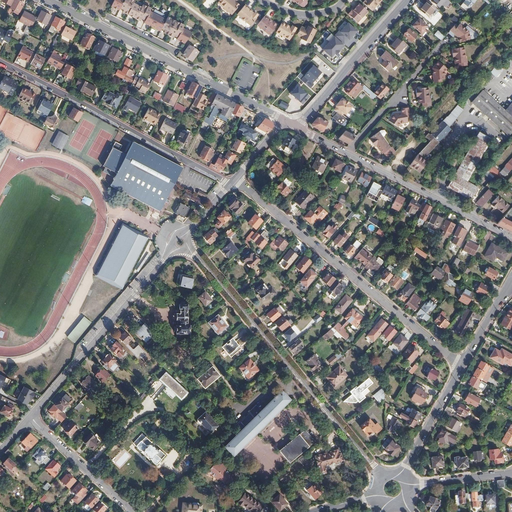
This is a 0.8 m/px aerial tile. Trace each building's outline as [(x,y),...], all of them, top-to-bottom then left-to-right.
[(19,13),(24,3),(21,2),(19,1),(18,0),(14,0),(11,7),(10,7),(8,11),(10,11),(11,9),(14,11),(18,13),(18,12),(19,13)] [(121,7),(124,0),(113,0),(111,5),(115,6),(116,6),(116,7),(120,9),(121,7)] [(128,13),(134,2),(134,0),(124,0),(121,7),(124,8),(126,9),(125,11),(128,13)] [(219,0),(218,1),(228,11),(229,10),(232,13),(240,4),(236,0),(235,0),(219,0)] [(380,0),(364,0),(363,1),(372,10),(380,0)] [(472,4),(475,0),(464,0),(465,0),(461,6),(466,10),(471,4),(472,4)] [(136,17),(142,6),(134,2),(128,13),(132,15),(132,14),(133,15),(133,16),(136,17)] [(368,10),(358,2),(353,7),(354,8),(352,10),(351,10),(348,13),(358,21),(368,10)] [(435,8),(427,2),(419,11),(427,18),(435,8)] [(143,18),(146,19),(151,10),(152,8),(144,3),(142,6),(136,17),(140,19),(141,17),(143,18)] [(251,25),(259,15),(258,14),(255,11),(254,11),(253,12),(252,10),(253,10),(245,3),(237,13),(242,17),(242,18),(243,20),(245,19),(251,25)] [(31,27),(36,18),(37,19),(39,14),(40,12),(37,10),(34,9),(31,15),(24,12),(20,21),(31,27)] [(153,26),(159,15),(151,10),(146,19),(145,22),(148,23),(150,24),(153,26)] [(42,11),(37,20),(46,25),(51,16),(47,14),(42,11)] [(269,33),(277,24),(273,21),(272,22),(270,20),(271,19),(265,14),(264,16),(257,24),(269,33)] [(162,28),(166,19),(159,15),(153,26),(156,27),(158,28),(157,28),(161,30),(162,28)] [(168,16),(166,19),(162,28),(165,29),(166,30),(165,32),(169,34),(176,20),(168,16)] [(61,21),(55,18),(48,32),(51,33),(54,27),(56,29),(56,30),(57,31),(58,30),(60,31),(65,23),(61,21)] [(427,26),(418,19),(413,26),(421,33),(419,35),(422,38),(427,32),(424,29),(427,26)] [(176,20),(169,34),(172,36),(173,33),(175,34),(178,36),(183,27),(184,24),(176,20)] [(290,39),(297,27),(293,24),(291,26),(291,27),(289,26),(290,26),(282,21),(276,31),(290,39)] [(357,32),(348,23),(335,35),(344,44),(357,32)] [(456,26),(454,24),(452,27),(447,33),(452,37),(454,35),(457,38),(458,42),(469,40),(467,31),(458,24),(456,26)] [(310,42),(317,29),(310,26),(309,29),(307,28),(302,25),(297,34),(302,36),(302,38),(310,42)] [(442,34),(432,26),(430,29),(435,34),(434,34),(439,38),(442,34)] [(72,40),(76,32),(72,30),(70,29),(69,28),(65,27),(61,34),(72,40)] [(185,42),(192,32),(183,27),(178,36),(177,38),(185,42)] [(416,35),(409,28),(404,35),(411,41),(412,40),(413,40),(414,39),(413,38),(416,35)] [(7,44),(12,34),(7,31),(6,33),(0,30),(0,40),(2,41),(7,44)] [(91,43),(94,38),(90,36),(87,34),(86,36),(84,36),(80,45),(89,49),(91,43)] [(344,46),(334,36),(322,49),(332,58),(344,46)] [(316,44),(317,45),(315,47),(318,50),(328,42),(323,37),(316,44)] [(406,45),(398,37),(390,46),(399,53),(406,45)] [(93,50),(104,55),(109,46),(104,44),(99,41),(97,47),(95,46),(93,50)] [(118,62),(122,53),(118,51),(114,49),(116,44),(112,42),(110,48),(112,49),(108,58),(118,62)] [(182,55),(193,62),(199,52),(188,46),(182,55)] [(28,62),(33,53),(25,49),(26,48),(23,47),(17,57),(21,59),(28,62)] [(49,57),(52,51),(48,48),(44,55),(49,57)] [(459,61),(463,61),(462,49),(453,49),(453,50),(450,50),(451,58),(453,58),(454,64),(457,64),(459,64),(459,61)] [(64,64),(60,62),(62,58),(55,54),(56,51),(53,50),(52,51),(49,57),(46,62),(61,70),(64,64)] [(398,62),(386,51),(381,57),(385,60),(381,64),(388,71),(392,67),(393,68),(398,62)] [(37,72),(42,63),(33,59),(28,68),(37,72)] [(505,73),(511,64),(511,62),(510,61),(503,69),(497,64),(490,72),(496,78),(502,71),(505,73)] [(445,69),(437,62),(431,70),(431,77),(428,77),(428,84),(439,83),(439,81),(442,81),(441,73),(445,69)] [(62,72),(61,74),(64,76),(63,78),(66,79),(67,77),(70,79),(75,69),(66,65),(64,69),(63,68),(61,71),(62,72)] [(311,83),(321,72),(313,66),(304,77),(311,83)] [(123,79),(128,70),(125,68),(124,71),(123,73),(122,73),(117,70),(114,74),(117,76),(123,79)] [(131,83),(134,78),(130,77),(132,72),(130,71),(128,70),(123,79),(131,83)] [(94,79),(80,71),(78,74),(93,81),(94,79)] [(159,71),(154,81),(163,85),(165,82),(166,83),(168,78),(167,78),(168,76),(166,75),(159,71)] [(3,76),(0,82),(0,88),(8,93),(9,91),(12,93),(17,84),(10,81),(11,80),(3,76)] [(144,82),(135,77),(132,84),(136,85),(136,87),(140,89),(139,91),(145,94),(146,91),(148,92),(149,89),(151,85),(144,82)] [(79,85),(78,89),(90,95),(92,91),(94,92),(97,86),(80,78),(76,84),(79,85)] [(362,88),(360,86),(353,80),(345,90),(354,98),(362,88)] [(199,93),(202,88),(197,85),(192,83),(187,93),(191,95),(190,97),(191,97),(191,98),(193,99),(194,97),(196,98),(199,93)] [(376,96),(379,99),(382,96),(383,94),(388,89),(383,84),(374,94),(376,96)] [(369,89),(364,85),(362,88),(370,95),(372,92),(369,89)] [(297,86),(291,93),(299,101),(305,93),(297,86)] [(23,88),(18,97),(22,99),(21,101),(26,103),(27,102),(31,104),(36,94),(23,88)] [(427,101),(426,88),(417,89),(417,90),(414,89),(414,98),(417,98),(417,104),(421,104),(421,107),(429,107),(429,101),(427,101)] [(159,101),(162,96),(149,89),(148,92),(146,95),(156,100),(159,101)] [(169,90),(163,101),(174,106),(179,96),(173,93),(169,90)] [(117,106),(121,98),(121,96),(117,94),(116,96),(106,91),(102,99),(107,102),(106,104),(111,107),(111,106),(115,108),(117,106)] [(507,139),(511,134),(511,120),(505,113),(483,92),(472,103),(507,139)] [(204,101),(206,97),(203,95),(199,93),(196,98),(194,104),(193,105),(204,110),(208,103),(204,101)] [(236,105),(216,95),(212,103),(212,104),(215,106),(210,116),(215,118),(220,109),(223,110),(221,114),(229,119),(232,113),(236,105)] [(141,103),(130,97),(123,109),(127,112),(129,109),(135,113),(141,103)] [(336,107),(334,110),(341,116),(344,113),(346,115),(352,107),(349,104),(349,103),(346,101),(346,102),(342,99),(335,106),(336,107)] [(47,117),(53,104),(47,101),(46,103),(42,101),(37,110),(44,113),(43,115),(47,117)] [(176,103),(174,109),(182,113),(185,107),(176,103)] [(239,117),(243,109),(236,105),(232,113),(239,117)] [(446,116),(426,138),(430,141),(416,155),(417,155),(421,159),(450,129),(448,127),(463,111),(456,105),(446,117),(446,116)] [(408,107),(401,108),(402,114),(394,115),(389,122),(398,128),(400,124),(407,124),(406,120),(409,119),(408,107)] [(155,125),(161,115),(149,108),(144,118),(152,122),(151,123),(155,125)] [(78,122),(82,113),(73,109),(70,115),(67,113),(66,115),(78,122)] [(341,116),(334,110),(331,114),(334,116),(333,117),(337,121),(336,123),(337,124),(339,123),(341,125),(346,120),(341,116)] [(245,131),(254,114),(248,111),(239,128),(245,131)] [(54,128),(59,120),(54,117),(52,121),(46,118),(43,123),(54,128)] [(154,126),(155,125),(151,123),(152,122),(144,118),(143,119),(150,123),(151,123),(150,124),(154,126)] [(313,126),(323,131),(327,122),(318,118),(312,123),(313,126)] [(173,134),(177,125),(166,119),(160,129),(165,131),(166,131),(173,134)] [(273,127),(272,123),(265,119),(258,128),(257,127),(254,131),(265,137),(273,127)] [(206,130),(209,124),(203,121),(200,127),(206,130)] [(231,136),(238,122),(236,121),(228,135),(231,136)] [(349,144),(355,137),(341,130),(337,139),(349,144)] [(179,137),(177,142),(182,145),(183,143),(188,145),(190,140),(189,139),(191,136),(183,132),(183,133),(180,132),(178,137),(179,137)] [(391,149),(379,132),(369,139),(374,146),(375,145),(382,155),(383,154),(387,161),(395,152),(392,148),(391,149)] [(448,188),(449,189),(462,196),(471,200),(478,188),(472,185),(467,182),(490,140),(478,134),(452,180),(448,188)] [(61,148),(66,140),(57,136),(53,144),(61,148)] [(296,140),(288,136),(288,137),(287,136),(284,141),(285,142),(283,147),(285,148),(283,151),(289,154),(290,151),(293,153),(297,145),(294,144),(296,140)] [(407,138),(404,136),(399,142),(401,145),(407,138)] [(244,148),(246,144),(237,139),(231,148),(240,153),(243,147),(244,148)] [(175,182),(182,169),(132,143),(126,155),(114,178),(110,185),(117,189),(121,181),(158,201),(154,208),(155,209),(160,211),(175,182)] [(205,146),(199,157),(208,162),(211,156),(213,157),(215,152),(205,146)] [(114,178),(126,155),(113,147),(103,166),(113,172),(111,176),(114,178)] [(231,163),(235,155),(228,151),(225,157),(220,155),(215,165),(211,164),(209,167),(215,170),(217,167),(222,170),(223,169),(224,169),(225,165),(227,161),(231,163)] [(419,172),(425,162),(421,159),(417,155),(409,166),(419,172)] [(321,173),(327,162),(317,157),(311,167),(315,170),(314,172),(317,174),(319,171),(321,173)] [(511,158),(499,173),(503,176),(504,177),(511,168),(511,158)] [(342,173),(346,165),(334,159),(330,167),(342,173)] [(284,167),(276,160),(269,169),(277,175),(284,167)] [(303,177),(305,173),(301,172),(300,173),(294,170),(297,165),(292,163),(288,170),(290,171),(302,178),(303,179),(303,177)] [(356,170),(348,166),(342,178),(350,182),(356,170)] [(298,182),(302,178),(290,171),(289,173),(295,178),(294,179),(298,182)] [(371,177),(361,172),(357,181),(366,185),(371,177)] [(291,184),(285,180),(281,185),(280,184),(276,189),(278,191),(278,192),(282,195),(282,194),(285,196),(289,191),(286,189),(291,184)] [(158,201),(121,181),(117,189),(154,208),(158,201)] [(378,197),(383,188),(373,182),(368,192),(378,197)] [(396,191),(386,186),(381,194),(387,197),(385,200),(388,202),(390,198),(392,199),(396,191)] [(475,205),(481,209),(494,195),(488,190),(475,205)] [(305,191),(293,204),(301,210),(312,197),(305,191)] [(391,207),(398,211),(404,199),(401,197),(401,196),(397,194),(391,207)] [(342,205),(346,198),(340,195),(337,202),(339,203),(342,205)] [(84,196),(81,202),(89,206),(92,200),(84,196)] [(509,206),(498,196),(492,203),(493,204),(492,205),(495,208),(496,207),(503,212),(509,206)] [(415,202),(411,199),(405,211),(413,215),(418,205),(415,203),(415,202)] [(235,200),(229,207),(236,214),(242,207),(242,206),(242,205),(240,203),(239,204),(235,200)] [(183,223),(187,218),(185,217),(190,208),(181,203),(175,213),(177,214),(175,219),(183,223)] [(421,225),(430,207),(422,203),(419,209),(422,211),(417,222),(421,225)] [(315,216),(309,211),(304,218),(311,224),(313,221),(314,222),(316,220),(319,222),(326,214),(321,209),(318,212),(315,216)] [(222,211),(217,218),(219,219),(215,224),(219,227),(223,223),(229,216),(222,211)] [(348,222),(355,213),(351,211),(344,219),(348,222)] [(442,218),(433,214),(429,222),(431,223),(428,228),(434,231),(436,226),(437,227),(442,218)] [(261,221),(254,215),(247,223),(255,229),(261,221)] [(502,218),(497,224),(511,231),(511,222),(511,220),(511,217),(508,215),(506,220),(502,218)] [(381,223),(369,216),(366,221),(378,228),(381,223)] [(450,233),(454,224),(445,220),(441,228),(443,229),(441,234),(447,237),(449,233),(450,233)] [(327,239),(337,227),(334,225),(331,228),(330,226),(329,228),(328,227),(326,229),(324,228),(320,233),(322,234),(321,234),(322,235),(322,236),(325,238),(325,237),(327,239)] [(147,237),(124,226),(98,275),(121,287),(147,237)] [(466,230),(458,226),(453,235),(455,235),(451,242),(458,246),(461,239),(466,230)] [(229,238),(234,233),(229,229),(227,231),(226,231),(224,234),(229,238)] [(209,244),(217,237),(212,231),(206,235),(205,234),(202,236),(209,244)] [(261,239),(263,237),(260,234),(260,235),(256,232),(250,239),(257,244),(256,246),(258,247),(259,246),(262,248),(266,243),(261,239)] [(339,247),(348,236),(344,233),(341,237),(339,235),(333,242),(339,247)] [(281,250),(287,243),(277,235),(271,242),(281,250)] [(236,250),(228,239),(225,241),(220,246),(226,253),(225,254),(228,257),(236,250)] [(344,251),(350,256),(360,244),(355,240),(351,246),(349,244),(344,251)] [(473,255),(478,246),(467,241),(463,250),(473,255)] [(508,252),(490,242),(483,256),(492,261),(495,256),(503,260),(508,252)] [(364,265),(373,255),(363,247),(355,257),(360,261),(359,261),(364,265)] [(416,247),(413,251),(425,259),(427,255),(416,247)] [(296,255),(289,250),(282,260),(289,265),(296,255)] [(258,261),(258,260),(251,253),(243,260),(246,263),(246,265),(248,267),(250,267),(254,264),(255,264),(258,261)] [(381,264),(377,260),(379,258),(375,255),(366,266),(371,271),(373,269),(375,271),(381,264)] [(311,261),(304,256),(295,267),(302,272),(311,261)] [(444,271),(436,266),(431,272),(439,279),(444,271)] [(493,279),(497,272),(488,267),(484,275),(493,279)] [(452,281),(457,273),(450,269),(448,273),(448,279),(452,281)] [(391,275),(384,270),(382,272),(383,273),(379,277),(382,279),(382,280),(384,282),(385,282),(386,282),(391,275)] [(405,271),(400,276),(406,280),(410,275),(405,271)] [(335,279),(327,273),(322,280),(329,286),(335,279)] [(313,277),(308,274),(298,285),(305,290),(310,284),(309,283),(313,277)] [(190,289),(193,277),(181,275),(178,286),(190,289)] [(403,281),(395,275),(389,283),(397,289),(403,281)] [(336,295),(342,287),(338,284),(338,283),(337,282),(336,282),(335,282),(329,289),(336,295)] [(408,283),(397,297),(400,299),(401,299),(404,301),(414,288),(408,283)] [(488,287),(480,283),(476,291),(484,296),(488,287)] [(262,284),(255,289),(259,294),(258,295),(262,299),(268,295),(269,297),(275,292),(271,286),(266,290),(262,284)] [(473,293),(464,289),(459,299),(467,304),(473,293)] [(211,301),(204,292),(198,298),(205,306),(211,301)] [(345,295),(334,308),(341,313),(351,300),(345,295)] [(413,295),(409,299),(406,304),(414,310),(417,306),(416,305),(420,300),(413,295)] [(189,334),(190,325),(187,325),(187,320),(188,320),(188,314),(187,314),(187,309),(188,309),(188,305),(187,304),(185,304),(185,303),(183,303),(182,304),(180,304),(179,305),(179,308),(180,308),(180,312),(176,312),(175,313),(174,313),(172,315),(172,317),(174,320),(175,320),(175,326),(174,326),(174,331),(175,331),(175,334),(189,334)] [(425,304),(418,313),(421,315),(420,317),(422,318),(423,317),(427,320),(430,316),(426,314),(431,308),(425,304)] [(266,315),(271,322),(283,312),(278,307),(274,310),(273,309),(266,315)] [(363,315),(354,307),(352,309),(361,317),(363,315)] [(355,327),(363,318),(361,317),(352,309),(351,309),(344,318),(347,320),(341,327),(336,323),(332,328),(340,336),(344,340),(347,336),(345,331),(342,328),(348,321),(352,324),(350,326),(355,329),(356,328),(355,327)] [(455,333),(461,337),(474,314),(467,309),(463,318),(462,317),(459,322),(461,323),(460,325),(458,324),(454,332),(456,333),(455,333)] [(441,326),(444,329),(448,324),(445,322),(446,321),(442,318),(444,316),(440,313),(435,321),(438,323),(437,324),(441,327),(441,326)] [(226,326),(217,315),(208,323),(217,334),(226,326)] [(69,337),(76,343),(92,322),(85,316),(73,332),(69,337)] [(511,325),(511,319),(505,316),(500,324),(510,329),(511,325)] [(282,317),(275,324),(281,331),(284,328),(286,329),(290,326),(289,325),(292,323),(289,320),(286,322),(282,317)] [(380,319),(367,335),(373,340),(386,323),(380,319)] [(145,342),(153,334),(144,325),(136,332),(145,342)] [(388,340),(395,331),(389,326),(382,335),(386,338),(386,339),(386,340),(387,340),(388,340)] [(324,339),(332,333),(336,337),(337,336),(339,337),(340,336),(332,328),(326,333),(322,337),(324,339)] [(291,339),(296,336),(290,329),(281,336),(284,339),(286,338),(289,341),(291,339)] [(126,343),(131,339),(124,332),(121,335),(120,334),(117,337),(124,345),(126,343)] [(407,340),(399,334),(392,343),(396,346),(400,349),(407,340)] [(240,348),(231,338),(221,347),(230,357),(240,348)] [(302,347),(299,344),(301,343),(297,339),(294,342),(293,342),(294,343),(288,348),(292,352),(293,352),(294,353),(302,347)] [(110,349),(120,358),(125,352),(121,348),(115,342),(112,345),(113,346),(110,349)] [(132,350),(126,343),(124,345),(131,351),(132,350)] [(132,350),(131,351),(137,358),(143,352),(137,345),(132,350)] [(409,345),(402,354),(411,361),(418,352),(409,345)] [(488,357),(500,364),(502,361),(507,363),(510,359),(511,360),(511,359),(511,354),(500,348),(498,351),(493,348),(488,357)] [(112,372),(119,365),(114,361),(115,361),(108,354),(102,361),(104,363),(103,365),(107,369),(109,368),(112,372)] [(337,360),(341,356),(339,354),(337,355),(337,354),(334,356),(333,356),(327,361),(330,365),(337,360)] [(319,366),(318,365),(319,364),(316,360),(316,359),(313,355),(305,361),(309,366),(309,367),(310,369),(311,368),(312,370),(314,368),(315,369),(319,366)] [(257,370),(249,360),(239,368),(247,378),(257,370)] [(477,368),(484,372),(489,375),(493,368),(488,365),(480,361),(477,368)] [(339,366),(326,377),(334,387),(347,376),(339,366)] [(212,367),(197,379),(204,388),(219,376),(212,367)] [(434,379),(438,372),(430,368),(430,369),(427,367),(424,373),(426,375),(425,377),(431,380),(432,378),(434,379)] [(102,382),(109,375),(102,368),(95,376),(102,382)] [(473,375),(481,379),(485,382),(489,375),(484,372),(477,368),(473,375)] [(174,398),(175,396),(180,401),(188,393),(165,372),(156,381),(174,398)] [(6,378),(0,374),(0,388),(1,389),(2,386),(7,388),(11,380),(6,378)] [(476,388),(480,380),(472,375),(468,383),(476,388)] [(89,391),(92,388),(93,389),(95,387),(94,386),(96,384),(88,376),(81,384),(89,391)] [(343,402),(355,403),(357,401),(361,397),(358,394),(361,392),(372,383),(368,378),(357,388),(355,386),(353,388),(354,390),(352,392),(353,393),(343,402)] [(375,399),(383,392),(383,386),(372,396),(375,399)] [(35,392),(24,387),(18,400),(27,405),(30,400),(31,401),(34,396),(33,396),(35,392)] [(426,393),(417,388),(411,398),(421,403),(426,393)] [(224,447),(233,456),(289,399),(281,390),(261,410),(255,405),(247,412),(249,414),(240,423),(238,421),(233,426),(239,432),(224,447)] [(378,403),(384,397),(383,392),(375,399),(378,403)] [(479,399),(468,393),(464,400),(475,406),(479,399)] [(61,411),(71,399),(65,394),(55,405),(55,404),(49,411),(61,422),(67,416),(61,411)] [(11,412),(16,403),(2,396),(0,400),(0,403),(3,406),(0,412),(10,417),(10,416),(11,417),(13,414),(12,414),(12,413),(11,412)] [(82,405),(79,402),(73,408),(77,411),(82,405)] [(468,409),(460,404),(456,412),(464,416),(468,409)] [(417,420),(421,413),(412,408),(409,416),(417,420)] [(217,425),(204,412),(196,419),(209,433),(217,425)] [(398,424),(398,423),(396,421),(397,419),(392,416),(390,419),(391,420),(388,425),(389,425),(388,428),(389,429),(388,430),(393,433),(395,429),(397,430),(399,430),(400,427),(400,425),(398,424)] [(413,427),(416,421),(406,416),(404,420),(406,421),(405,423),(413,427)] [(463,423),(453,418),(449,424),(459,429),(463,423)] [(374,425),(369,419),(360,426),(367,435),(373,430),(376,433),(381,429),(377,423),(374,425)] [(70,436),(77,429),(70,422),(63,429),(70,436)] [(510,446),(511,443),(511,424),(501,441),(510,446)] [(453,436),(441,429),(436,437),(439,438),(438,440),(443,443),(445,439),(450,442),(453,436)] [(305,442),(310,437),(304,430),(278,452),(288,464),(308,446),(305,442)] [(101,441),(91,432),(90,434),(99,442),(101,441)] [(36,441),(29,434),(21,443),(25,446),(24,448),(27,451),(36,441)] [(99,442),(90,434),(83,441),(83,442),(82,443),(86,446),(87,445),(92,450),(99,442)] [(135,445),(144,437),(142,434),(132,443),(135,445)] [(151,441),(145,436),(141,440),(136,446),(142,452),(143,451),(151,458),(150,459),(156,465),(162,459),(166,455),(160,450),(159,451),(158,450),(150,443),(150,442),(151,441)] [(314,442),(310,437),(305,442),(308,446),(314,442)] [(399,447),(387,438),(381,446),(384,449),(384,450),(392,456),(395,451),(397,451),(398,449),(398,448),(399,447)] [(47,456),(39,448),(33,455),(37,459),(35,461),(38,465),(40,462),(41,463),(43,461),(45,464),(50,459),(47,456)] [(494,458),(495,462),(503,461),(502,459),(503,458),(503,456),(502,455),(502,453),(500,452),(499,449),(498,449),(497,448),(489,449),(490,458),(494,458)] [(336,449),(314,456),(315,459),(320,475),(326,473),(324,466),(342,461),(340,453),(338,453),(336,449)] [(482,450),(473,452),(474,461),(480,460),(479,458),(483,458),(482,450)] [(309,464),(307,462),(302,455),(297,460),(304,468),(309,464)] [(441,455),(430,457),(432,468),(443,466),(441,455)] [(457,467),(467,466),(466,457),(458,458),(458,456),(453,457),(454,462),(456,461),(457,467)] [(185,464),(192,470),(197,465),(191,458),(185,464)] [(15,465),(8,459),(3,464),(7,468),(6,469),(13,476),(18,470),(14,467),(15,465)] [(59,466),(53,461),(46,469),(54,476),(57,473),(55,471),(59,466)] [(232,476),(225,470),(227,468),(222,463),(221,465),(217,461),(213,465),(212,464),(209,467),(210,468),(208,471),(217,479),(218,478),(222,481),(223,480),(229,485),(234,480),(231,477),(232,476)] [(281,483),(287,477),(282,472),(276,477),(281,483)] [(69,488),(75,481),(68,475),(65,477),(64,476),(60,481),(69,488)] [(314,499),(322,492),(314,483),(306,490),(314,499)] [(76,493),(82,487),(78,484),(72,491),(75,495),(76,493)] [(83,494),(86,490),(82,487),(76,493),(75,495),(72,499),(77,503),(84,495),(83,494)] [(482,498),(481,493),(478,493),(478,491),(476,491),(475,491),(472,491),(472,492),(468,492),(468,493),(468,496),(468,500),(472,499),(472,506),(479,505),(478,499),(482,498)] [(468,496),(468,493),(464,493),(463,492),(458,492),(458,495),(455,496),(455,503),(468,502),(468,500),(468,496)] [(256,511),(262,505),(244,493),(237,503),(242,506),(243,505),(253,511),(256,511)] [(98,500),(91,494),(84,502),(90,508),(98,500)] [(494,494),(484,495),(485,504),(495,504),(494,494)] [(279,511),(288,505),(280,496),(271,503),(279,511)] [(434,511),(439,501),(430,496),(428,501),(428,500),(426,505),(431,507),(429,511),(431,511),(434,511)] [(200,511),(201,505),(198,504),(197,503),(193,502),(191,504),(191,506),(182,505),(181,511),(200,511)] [(101,511),(105,508),(99,503),(92,510),(94,511),(101,511)]
